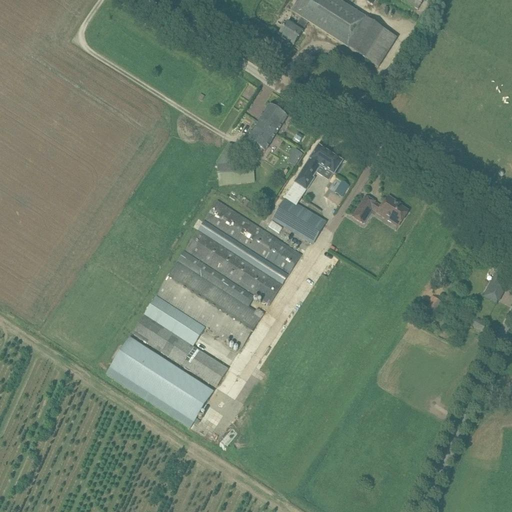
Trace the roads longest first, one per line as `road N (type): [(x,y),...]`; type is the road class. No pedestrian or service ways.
road 1 (unclassified): [(511,237),(148,0)]
road 2 (residential): [(422,511),(511,315)]
road 3 (unknown): [(102,0),(82,29),(82,45),(218,133)]
